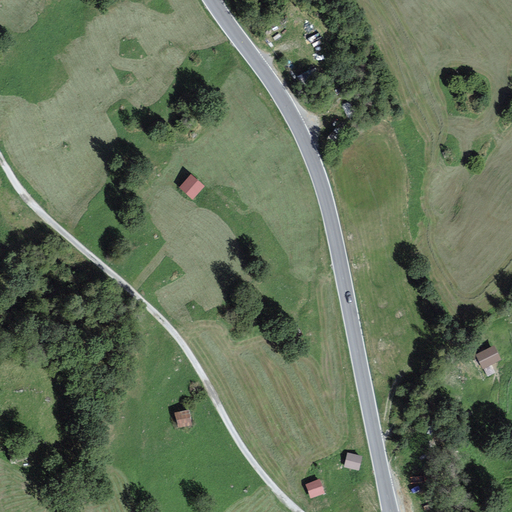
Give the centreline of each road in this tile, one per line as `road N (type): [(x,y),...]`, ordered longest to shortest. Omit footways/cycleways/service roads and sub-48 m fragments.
road 1 (tertiary): [(212,0),(280,94),(323,189),(390,511)]
road 2 (track): [(0,157),(43,215),(164,322),(238,442),(298,511)]
